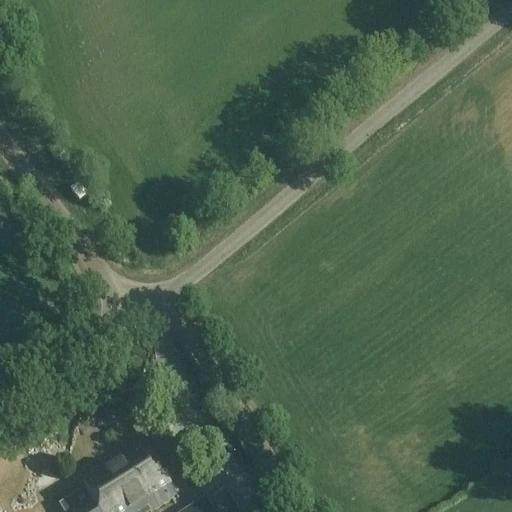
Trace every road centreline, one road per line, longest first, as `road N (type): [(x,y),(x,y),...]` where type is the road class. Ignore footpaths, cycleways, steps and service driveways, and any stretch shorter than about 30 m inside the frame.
road 1 (unclassified): [(139,317),(511,9)]
road 2 (unclassified): [(139,317),(0,135)]
road 3 (unclassified): [(0,412),(139,317)]
